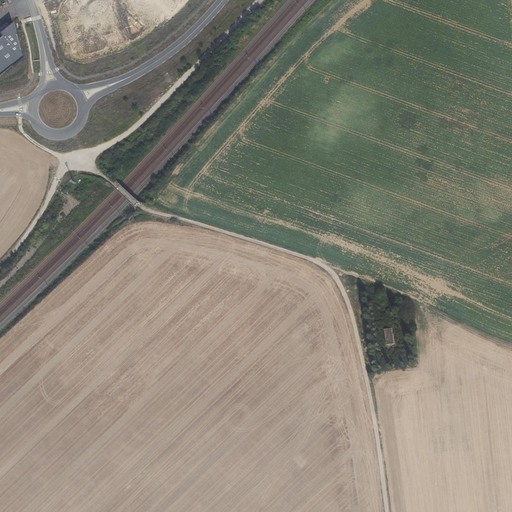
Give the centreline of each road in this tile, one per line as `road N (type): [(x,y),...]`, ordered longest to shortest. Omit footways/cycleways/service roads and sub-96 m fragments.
road 1 (track): [(75,161),(145,208),(310,258),(331,273),(360,346),(387,511)]
road 2 (track): [(0,264),(60,172),(129,131),(258,0)]
road 3 (tertiary): [(223,0),(172,51),(118,82)]
